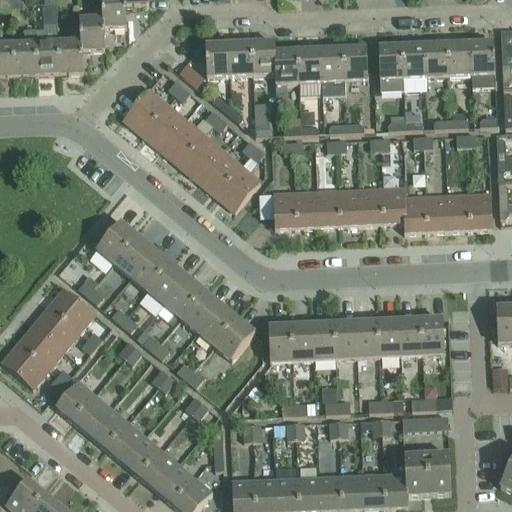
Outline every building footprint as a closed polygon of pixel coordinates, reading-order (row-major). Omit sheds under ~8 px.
[(0,0),(0,14),(11,14),(9,0),(0,0)] [(9,0),(11,14),(23,14),(22,0),(9,0)] [(43,0),(44,13),(56,12),(55,0),(43,0)] [(102,10),(104,34),(126,33),(126,11),(124,0),(114,0),(102,1),(102,10)] [(124,0),(126,11),(148,10),(148,0),(124,0)] [(80,33),(82,57),(105,56),(104,34),(102,10),(92,10),(93,24),(80,24),(80,33)] [(59,80),(58,48),(57,28),(45,29),(45,34),(35,35),(37,81),(59,80)] [(59,80),(83,79),(82,57),(80,33),(70,33),(71,47),(58,48),(59,80)] [(14,82),(37,81),(35,35),(25,35),(25,49),(12,50),(14,82)] [(502,69),(511,69),(511,68),(511,35),(500,36),(501,53),(502,64),(502,69)] [(0,50),(0,42),(0,82),(14,82),(12,50),(0,50)] [(252,81),(275,79),(275,57),(275,47),(250,48),(252,81)] [(473,93),(495,92),(493,47),(471,48),(473,93)] [(229,82),(252,81),(250,48),(228,49),(229,82)] [(473,93),(471,48),(448,49),(450,82),(472,81),(472,93),(473,93)] [(206,83),(226,82),(229,82),(228,49),(205,50),(206,83)] [(426,83),(450,82),(448,49),(424,50),(426,83)] [(426,95),(426,83),(424,50),(402,51),(404,84),(403,84),(404,96),(426,95)] [(380,97),(404,96),(403,84),(404,84),(402,51),(378,52),(380,97)] [(345,86),(368,85),(366,53),(344,54),(345,86)] [(322,87),(345,86),(344,54),(320,55),(322,87)] [(299,88),(322,87),(320,55),(298,56),(299,88)] [(277,105),(288,104),(287,89),(299,88),(298,56),(275,57),(275,79),(276,89),(277,105)] [(503,86),(511,86),(511,69),(502,69),(503,86)] [(175,101),(183,92),(175,85),(168,95),(175,101)] [(183,107),(190,98),(183,92),(175,101),(183,107)] [(142,140),(167,110),(148,94),(123,125),(142,140)] [(226,118),(231,111),(219,101),(213,107),(226,118)] [(160,156),(186,125),(167,110),(142,140),(160,156)] [(238,128),(244,122),(231,111),(226,118),(238,128)] [(212,131),(219,122),(212,116),(205,125),(212,131)] [(452,134),(468,133),(468,127),(465,124),(465,118),(451,119),(452,125),(452,134)] [(479,127),(477,125),(477,118),(473,118),(474,133),(480,133),(497,132),(497,123),(482,123),(479,127)] [(388,137),(405,136),(405,121),(404,120),(390,121),(391,128),(388,131),(388,137)] [(448,125),(447,120),(439,120),(439,125),(436,125),(433,128),(434,134),(452,134),(452,125),(448,125)] [(405,136),(423,135),(422,129),(419,127),(419,121),(405,121),(405,136)] [(219,137),(227,129),(219,122),(212,131),(219,137)] [(179,171),(204,141),(186,125),(160,156),(179,171)] [(329,139),(346,138),(346,129),(332,130),(329,133),(329,139)] [(346,138),(364,137),(364,131),(360,129),(346,129),(346,138)] [(283,141),(302,141),(302,131),(286,132),(283,135),(283,141)] [(302,141),(319,140),(318,134),(315,131),(302,131),(302,141)] [(255,142),(273,141),(273,136),(269,133),(255,133),(255,142)] [(467,152),(476,151),(476,139),(466,140),(467,152)] [(458,152),(467,152),(466,140),(457,140),(458,152)] [(198,187),(223,156),(204,141),(179,171),(198,187)] [(424,154),(434,153),(433,141),(424,142),(424,154)] [(415,154),(424,154),(424,142),(414,142),(415,154)] [(381,156),(390,156),(390,143),(380,144),(381,156)] [(372,156),(381,156),(380,144),(371,144),(372,156)] [(337,158),(346,158),(346,145),(337,146),(337,158)] [(497,162),(506,161),(505,145),(496,145),(497,162)] [(327,159),(335,158),(337,158),(337,146),(326,146),(327,159)] [(285,160),(295,160),(295,147),(284,148),(285,160)] [(296,169),(305,168),(304,147),(295,147),(295,160),(296,169)] [(249,163),(256,154),(249,148),(242,157),(249,163)] [(256,169),(263,160),(256,154),(249,163),(256,169)] [(216,202),(241,172),(223,156),(198,187),(216,202)] [(497,178),(507,178),(506,161),(497,162),(497,178)] [(235,218),(248,202),(260,187),(241,172),(216,202),(235,218)] [(499,207),(508,206),(507,189),(498,189),(499,207)] [(382,230),(403,229),(402,194),(380,195),(382,230)] [(404,203),(404,194),(402,194),(403,229),(404,239),(426,238),(424,202),(404,203)] [(360,231),(382,230),(380,195),(359,196),(360,231)] [(339,232),(360,231),(359,196),(337,197),(339,232)] [(317,233),(339,232),(337,197),(316,198),(317,233)] [(296,234),(317,233),(316,198),(294,199),(296,234)] [(274,235),(296,234),(294,199),(273,200),(274,235)] [(470,236),(492,235),(490,199),(468,200),(470,236)] [(448,237),(470,236),(468,200),(446,201),(448,237)] [(426,238),(448,237),(446,201),(424,202),(426,238)] [(499,224),(509,224),(508,206),(499,207),(499,224)] [(130,236),(120,227),(97,255),(114,269),(138,240),(131,235),(130,236)] [(130,283),(153,255),(144,247),(145,246),(138,240),(114,269),(130,283)] [(78,266),(89,277),(102,264),(92,253),(78,266)] [(163,263),(153,255),(130,283),(147,297),(171,268),(164,262),(163,263)] [(164,311),(187,283),(177,275),(178,274),(171,268),(147,297),(164,311)] [(197,291),(187,283),(164,311),(180,325),(205,296),(197,289),(197,291)] [(88,303),(94,294),(85,287),(79,295),(88,303)] [(79,338),(95,319),(64,294),(49,313),(79,338)] [(96,309),(102,301),(94,294),(88,303),(96,309)] [(197,339),(221,310),(211,302),(211,301),(205,296),(180,325),(197,339)] [(230,318),(221,310),(197,339),(214,353),(238,323),(231,317),(230,318)] [(497,349),(511,347),(511,310),(509,311),(509,312),(496,313),(497,349)] [(63,356),(79,338),(49,313),(33,331),(63,356)] [(120,329),(127,321),(118,314),(111,322),(120,329)] [(128,336),(135,328),(127,321),(120,329),(128,336)] [(231,367),(242,353),(254,338),(244,330),(245,329),(238,323),(214,353),(231,367)] [(401,362),(422,361),(421,323),(411,324),(411,325),(399,326),(401,362)] [(429,324),(429,323),(421,323),(422,361),(444,360),(442,324),(429,324)] [(357,364),(379,363),(377,325),(368,326),(368,327),(355,328),(357,364)] [(386,326),(386,325),(377,325),(379,363),(401,362),(399,326),(386,326)] [(313,365),(335,364),(333,327),(325,328),(325,329),(312,330),(313,365)] [(343,328),(343,327),(333,327),(335,364),(357,364),(355,328),(343,328)] [(270,367),(292,366),(290,329),(282,330),(282,331),(268,332),(270,367)] [(300,330),(300,329),(290,329),(292,366),(313,365),(312,330),(300,330)] [(48,375),(63,356),(33,331),(18,350),(48,375)] [(162,365),(180,343),(172,337),(161,350),(160,349),(154,358),(162,365)] [(96,353),(102,346),(94,339),(88,346),(96,353)] [(154,358),(160,349),(149,340),(143,349),(154,358)] [(90,360),(96,353),(88,346),(82,353),(90,360)] [(125,365),(135,352),(130,347),(119,360),(125,365)] [(32,394),(45,378),(48,375),(18,350),(2,369),(32,394)] [(131,370),(141,357),(135,352),(125,365),(131,370)] [(186,385),(193,377),(183,369),(177,377),(186,385)] [(66,390),(72,382),(64,375),(58,383),(66,390)] [(159,393),(169,380),(163,375),(152,388),(159,393)] [(196,392),(202,384),(193,377),(186,385),(196,392)] [(165,398),(176,386),(169,380),(159,393),(165,398)] [(60,397),(66,390),(58,383),(52,390),(60,397)] [(72,427),(95,400),(78,386),(56,413),(72,427)] [(423,405),(420,405),(420,395),(411,395),(412,415),(424,415),(423,405)] [(89,441),(111,414),(95,400),(72,427),(89,441)] [(192,421),(203,408),(196,403),(185,416),(192,421)] [(381,405),(381,417),(403,416),(402,404),(381,405)] [(381,417),(381,405),(368,406),(369,417),(381,417)] [(424,415),(435,415),(435,405),(423,405),(424,415)] [(198,427),(209,414),(203,408),(192,421),(198,427)] [(326,421),(337,420),(336,409),(326,410),(326,421)] [(337,420),(347,420),(347,409),(336,409),(337,420)] [(282,422),(294,422),(293,411),(281,412),(282,422)] [(294,422),(306,421),(305,411),(293,411),(294,422)] [(106,455),(128,428),(111,414),(89,441),(106,455)] [(373,441),(381,440),(381,424),(372,425),(373,441)] [(381,440),(389,440),(389,424),(381,424),(381,440)] [(329,442),(337,441),(337,426),(329,426),(329,442)] [(337,441),(345,441),(345,426),(337,426),(337,441)] [(296,443),(304,443),(304,427),(295,428),(296,443)] [(123,469),(145,442),(128,428),(106,455),(123,469)] [(287,444),(296,443),(295,428),(287,428),(287,444)] [(243,445),(251,445),(250,429),(242,429),(243,445)] [(251,445),(259,445),(258,429),(250,429),(251,445)] [(140,483),(162,456),(145,442),(123,469),(140,483)] [(213,460),(223,460),(222,444),(213,444),(213,460)] [(451,500),(449,458),(437,459),(437,456),(435,454),(428,454),(426,456),(424,454),(418,455),(416,456),(416,460),(404,460),(405,479),(406,479),(407,502),(451,500)] [(156,497),(179,470),(162,456),(140,483),(156,497)] [(214,477),(224,476),(223,460),(213,460),(214,477)] [(511,497),(511,463),(499,492),(511,497)] [(173,511),(195,484),(179,470),(156,497),(173,511)] [(407,511),(407,502),(406,479),(405,479),(384,480),(385,511),(407,511)] [(385,511),(384,480),(362,481),(363,511),(385,511)] [(341,511),(363,511),(362,481),(341,482),(341,511)] [(341,511),(341,482),(319,483),(320,511),(341,511)] [(320,511),(319,483),(297,484),(298,511),(320,511)] [(6,511),(32,511),(44,498),(27,484),(5,510),(6,511)] [(174,511),(200,511),(203,509),(212,498),(195,484),(173,511),(174,511)] [(276,511),(298,511),(297,484),(275,485),(276,511)] [(276,511),(275,485),(253,486),(254,511),(276,511)] [(232,487),(232,502),(232,511),(254,511),(253,486),(232,487)] [(60,511),(61,511),(44,498),(32,511),(60,511)]
